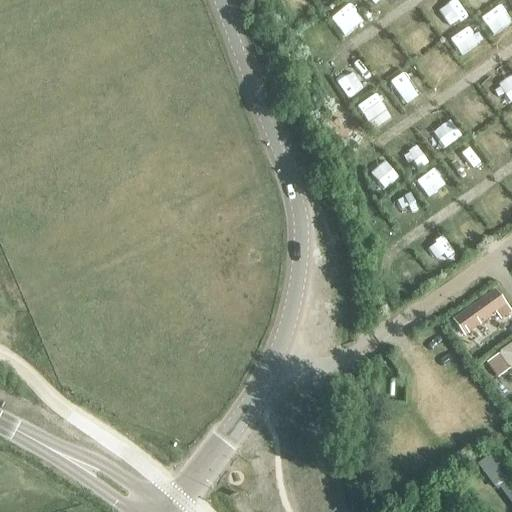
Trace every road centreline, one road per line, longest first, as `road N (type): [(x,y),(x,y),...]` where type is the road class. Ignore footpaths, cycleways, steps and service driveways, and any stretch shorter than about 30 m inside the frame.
road 1 (residential): [(213,452),(274,361),(295,290),(300,227),(218,0)]
road 2 (tertiary): [(137,511),(0,424)]
